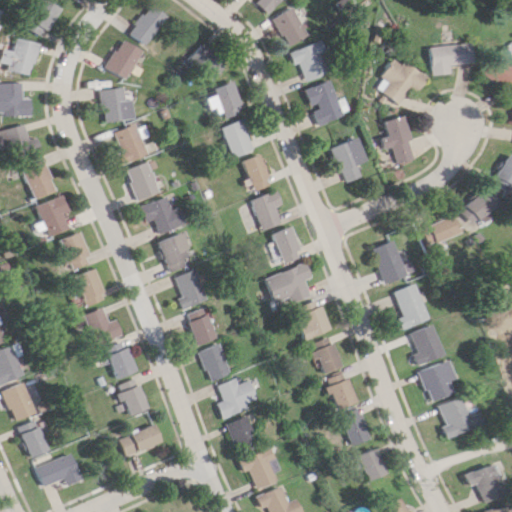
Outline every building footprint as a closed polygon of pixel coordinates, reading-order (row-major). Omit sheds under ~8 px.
[(30,0),(17,27),(35,36),(50,7),(36,0),(30,0)] [(260,13),(272,0),(249,0),(248,2),(260,13)] [(117,33),(134,45),(154,16),(137,4),(117,33)] [(283,45),(302,34),(284,5),(264,19),(267,22),(283,45)] [(300,80),(323,72),(314,52),(321,50),(315,37),(281,52),(287,65),(292,63),(299,77),(300,80)] [(25,75),(31,42),(9,38),(3,70),(25,75)] [(129,48),(108,40),(96,69),(117,78),(129,48)] [(424,46),(427,74),(444,73),(444,65),(457,63),(470,62),(466,41),(424,46)] [(179,57),(201,81),(217,67),(194,43),(179,57)] [(390,57),(398,64),(401,60),(423,76),(414,93),(406,86),(399,98),(395,104),(377,92),(379,89),(373,86),(380,77),(377,75),(390,57)] [(498,93),(511,79),(507,73),(504,75),(501,72),(502,71),(488,59),(473,74),(491,88),(498,93)] [(297,89),(325,78),(333,100),(340,96),(346,110),(338,113),(339,115),(313,127),(309,117),(307,111),(314,108),(312,102),(304,105),(297,89)] [(218,118),(236,111),(224,80),(205,88),(207,94),(200,97),(207,115),(216,111),(218,118)] [(0,113),(0,117),(26,116),(25,98),(18,99),(17,82),(0,82),(0,113)] [(94,121),(123,118),(122,99),(114,100),(113,87),(91,89),(94,121)] [(379,95),(383,97),(380,104),(375,100),(379,95)] [(501,103),(511,105),(511,144),(502,143),(504,134),(506,122),(499,121),(501,103)] [(379,120),(400,114),(406,139),(404,140),(406,148),(410,158),(393,164),(388,146),(379,149),(376,137),(383,135),(379,120)] [(248,149),(235,118),(214,127),(227,158),(248,149)] [(113,164),(138,154),(132,139),(139,135),(135,125),(127,128),(125,123),(104,132),(112,151),(108,153),(113,164)] [(36,154),(32,137),(24,138),(21,124),(0,128),(0,146),(5,146),(8,160),(36,154)] [(333,171),(337,170),(339,175),(342,182),(359,176),(352,163),(363,159),(352,135),(322,148),(333,171)] [(495,153),(511,163),(503,179),(507,181),(502,190),(496,187),(491,197),(476,188),(483,178),(484,176),(482,175),(490,162),(495,153)] [(247,190),(264,185),(255,154),(237,160),(247,190)] [(29,198),(50,190),(38,160),(17,167),(29,198)] [(150,192),(138,161),(116,170),(129,201),(150,192)] [(455,205),(456,206),(454,208),(451,210),(462,223),(467,218),(474,226),(481,219),(474,213),(487,201),(474,187),(455,205)] [(276,224),(271,206),(276,205),(272,190),(246,198),(256,230),(276,224)] [(42,236),(61,229),(55,213),(62,210),(56,195),(30,205),(42,236)] [(161,209),(156,196),(131,206),(137,222),(144,219),(149,234),(176,223),(169,206),(161,209)] [(420,225),(444,214),(452,232),(437,239),(444,254),(441,255),(438,250),(434,252),(427,243),(423,246),(415,229),(419,227),(422,226),(420,225)] [(51,239),(62,269),(82,263),(70,231),(51,239)] [(148,241),(159,273),(178,266),(173,250),(179,248),(173,232),(148,241)] [(381,284),(402,274),(392,251),(387,240),(367,249),(378,275),(381,284)] [(392,251),(399,248),(403,252),(410,270),(402,274),(392,251)] [(270,303),(286,297),(288,302),(307,295),(301,279),(307,277),(301,262),(261,278),(270,303)] [(78,306),(97,298),(84,268),(66,276),(78,306)] [(173,297),(170,298),(173,308),(198,301),(188,269),(166,276),(173,297)] [(389,291),(392,297),(400,315),(394,318),(399,329),(425,317),(410,282),(389,291)] [(297,327),(302,340),(328,329),(315,298),(295,307),(303,324),(297,327)] [(100,322),(94,307),(75,315),(88,345),(114,334),(107,319),(100,322)] [(190,345),(209,337),(196,307),(177,315),(190,345)] [(416,365),(441,353),(436,342),(428,323),(408,332),(409,335),(416,351),(411,354),(416,365)] [(309,343),(315,359),(317,358),(322,373),(340,367),(329,336),(309,343)] [(128,371),(115,340),(97,348),(110,379),(128,371)] [(0,382),(18,374),(10,357),(18,354),(12,341),(0,346),(0,382)] [(192,351),(205,381),(226,373),(213,342),(192,351)] [(429,403),(452,393),(447,381),(454,377),(452,372),(446,359),(417,371),(419,375),(425,391),(429,403)] [(326,379),(338,410),(358,402),(346,371),(326,379)] [(123,415),(141,408),(128,377),(109,386),(115,400),(117,400),(123,415)] [(245,408),(243,403),(254,398),(247,379),(235,384),(232,377),(214,385),(220,400),(213,403),(219,418),(245,408)] [(0,389),(0,394),(10,420),(31,412),(18,382),(0,389)] [(446,424),(441,426),(446,438),(480,424),(474,413),(467,415),(459,396),(438,405),(439,408),(446,424)] [(374,437),(360,407),(342,415),(355,445),(374,437)] [(224,423),(235,453),(258,444),(246,414),(224,423)] [(25,457),(43,450),(31,420),(13,427),(25,457)] [(156,442),(149,424),(113,438),(121,456),(156,442)] [(276,480),(273,472),(279,470),(270,447),(237,459),(242,472),(248,470),(255,488),(276,480)] [(388,472),(377,448),(358,456),(369,480),(388,472)] [(61,485),(76,479),(66,453),(30,467),(38,486),(58,478),(61,485)] [(460,473),(465,486),(470,484),(476,496),(479,503),(500,495),(493,479),(497,477),(490,464),(487,465),(486,463),(460,473)] [(297,511),(294,499),(283,501),(280,487),(253,494),(257,510),(265,508),(266,511),(297,511)] [(382,511),(404,511),(398,497),(379,505),(382,511)]
